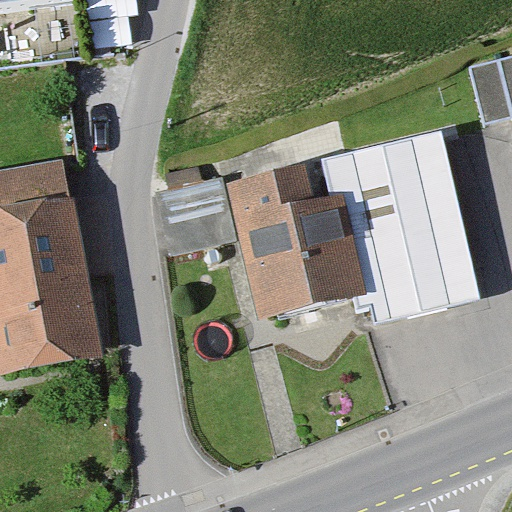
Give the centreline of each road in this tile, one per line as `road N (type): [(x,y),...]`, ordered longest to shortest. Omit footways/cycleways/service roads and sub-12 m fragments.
road 1 (residential): [(182,0),(145,124),(136,212),(145,324),(187,511)]
road 2 (secondary): [(297,511),(414,468)]
